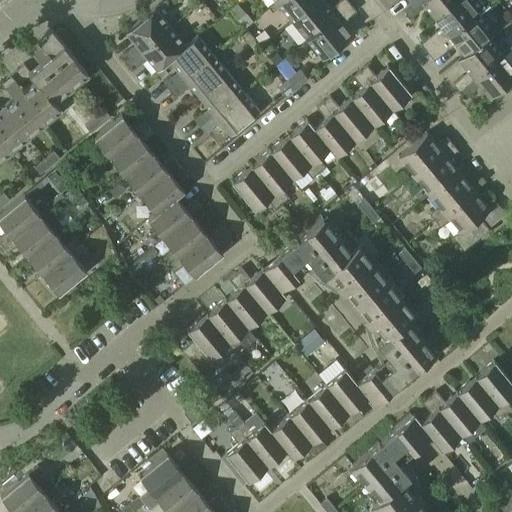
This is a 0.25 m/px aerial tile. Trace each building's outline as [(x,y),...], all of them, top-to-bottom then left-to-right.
[(278,0),(275,3),(291,21),(303,11),(315,0),(278,0)] [(338,0),(330,8),(323,0),(315,0),(303,11),(291,21),(303,37),(305,39),(350,3),(347,0),(338,0)] [(416,0),(412,4),(404,10),(410,17),(424,6),(433,17),(453,0),(416,0)] [(422,45),(428,52),(478,11),(484,6),(479,0),(453,0),(433,17),(443,29),(422,45)] [(350,3),(305,39),(321,58),(351,33),(341,21),(355,10),(350,3)] [(155,8),(125,32),(135,44),(121,56),(127,63),(170,27),(155,8)] [(454,43),(463,54),(463,55),(487,35),(487,36),(494,30),(478,11),(428,52),(434,59),(454,43)] [(238,19),(245,27),(253,21),(246,12),(238,19)] [(170,27),(127,63),(132,70),(147,58),(156,70),(169,60),(168,59),(186,45),(185,45),(170,27)] [(29,70),(53,99),(86,72),(51,28),(29,46),(41,61),(29,70)] [(263,33),(254,40),(260,47),(269,39),(263,33)] [(198,35),(185,45),(186,45),(168,59),(169,60),(178,71),(164,83),(169,90),(213,54),(198,35)] [(502,54),(487,36),(487,35),(463,55),(463,54),(457,59),(467,71),(453,82),(458,90),(502,54)] [(253,49),(257,45),(253,40),(248,43),(253,49)] [(282,60),(276,52),(269,57),(275,65),(282,60)] [(213,54),(169,90),(175,97),(189,85),(199,97),(228,72),(213,54)] [(511,65),(502,54),(458,90),(464,97),(478,85),(488,97),(511,77),(511,65)] [(59,107),(53,99),(29,70),(24,63),(6,77),(42,121),(59,107)] [(367,64),(360,70),(391,108),(410,92),(388,65),(375,75),(367,64)] [(308,77),(300,68),(287,78),(295,88),(308,77)] [(360,70),(353,76),(361,86),(349,95),(372,123),(391,108),(360,70)] [(194,120),(200,127),(244,91),(228,72),(199,97),(208,108),(194,120)] [(14,96),(1,106),(25,135),(42,121),(6,77),(2,81),(14,96)] [(281,83),(289,93),(294,89),(286,79),(281,83)] [(244,91),(200,127),(205,134),(220,122),(230,134),(259,110),(244,91)] [(354,138),(372,123),(349,95),(338,105),(330,95),(323,101),(354,138)] [(324,116),(312,125),(312,126),(329,146),(328,147),(334,154),(354,138),(323,101),(316,106),(324,116)] [(0,140),(7,149),(25,135),(1,106),(0,107),(0,140)] [(100,124),(110,116),(104,109),(94,117),(100,124)] [(94,137),(110,157),(147,125),(142,118),(132,127),(121,114),(94,137)] [(100,124),(94,117),(85,125),(90,132),(100,124)] [(317,156),(328,147),(329,146),(312,126),(312,125),(306,118),(303,121),(287,135),(318,172),(325,166),(317,156)] [(143,141),(153,132),(147,125),(110,157),(125,175),(152,153),(143,141)] [(398,155),(414,174),(452,143),(446,136),(436,144),(426,132),(398,155)] [(269,150),(292,178),(303,168),(311,178),(318,172),(287,135),(269,150)] [(414,174),(429,192),(457,170),(447,158),(458,150),(452,143),(414,174)] [(269,150),(250,165),(281,203),(288,197),(280,187),(292,178),(269,150)] [(50,166),(59,158),(54,151),(44,159),(50,166)] [(125,175),(140,194),(178,163),(172,155),(162,164),(152,153),(125,175)] [(50,166),(44,159),(34,167),(40,174),(50,166)] [(173,178),(184,169),(178,163),(140,194),(155,212),(155,213),(175,196),(176,197),(183,190),(173,178)] [(287,210),(281,203),(250,165),(231,181),(254,209),(266,199),(274,209),(275,208),(281,215),(287,210)] [(428,212),(434,219),(472,188),(457,170),(429,192),(439,204),(428,212)] [(472,188),(434,219),(440,227),(450,218),(460,230),(452,236),(463,249),(489,228),(478,216),(488,208),(472,188)] [(0,206),(9,199),(3,192),(0,194),(0,206)] [(23,195),(0,213),(0,222),(6,230),(0,234),(0,243),(2,245),(39,214),(23,195)] [(185,208),(176,197),(175,196),(155,213),(155,212),(147,218),(163,238),(191,215),(201,207),(195,199),(185,208)] [(356,202),(364,212),(371,206),(363,196),(356,202)] [(372,222),(379,216),(371,206),(364,212),(372,222)] [(77,225),(85,219),(80,213),(72,220),(77,225)] [(17,244),(27,255),(55,233),(39,214),(2,245),(7,252),(17,244)] [(206,233),(191,215),(163,238),(173,249),(162,257),(168,265),(206,233)] [(287,283),(296,276),(303,269),(311,263),(320,275),(328,268),(349,251),(322,217),(303,233),(269,261),(262,267),(280,289),(287,283)] [(27,255),(42,274),(80,243),(75,236),(64,244),(55,233),(27,255)] [(222,252),(206,233),(168,265),(174,271),(184,263),(194,275),(222,252)] [(80,243),(42,274),(58,293),(86,271),(76,258),(86,250),(80,243)] [(342,285),(371,261),(357,244),(349,251),(328,268),(342,285)] [(128,267),(133,273),(158,252),(153,246),(128,267)] [(398,252),(406,262),(412,256),(404,247),(398,252)] [(414,272),(421,266),(412,256),(406,262),(414,272)] [(342,285),(356,302),(385,279),(371,261),(342,285)] [(439,277),(446,272),(438,263),(432,268),(439,277)] [(285,295),(280,289),(262,267),(250,277),(241,267),(235,273),(265,311),(285,295)] [(247,326),(265,311),(235,273),(228,279),(236,289),(224,298),(247,326)] [(399,296),(385,279),(356,302),(371,319),(399,296)] [(413,313),(399,296),(371,319),(385,336),(406,319),(413,313)] [(439,303),(447,313),(454,307),(446,297),(439,303)] [(206,313),(237,351),(244,346),(235,336),(247,326),(224,298),(206,313)] [(455,323),(462,317),(454,307),(447,313),(455,323)] [(230,357),(237,351),(206,313),(186,329),(194,339),(182,349),(200,371),(213,360),(210,356),(222,347),(230,357)] [(406,319),(385,336),(376,343),(386,355),(371,367),(368,363),(352,376),(355,380),(356,380),(367,394),(374,402),(377,406),(392,393),(389,389),(433,353),(406,319)] [(306,355),(323,341),(313,329),(295,343),(306,355)] [(511,381),(493,359),(474,375),(505,413),(511,407),(511,406),(504,397),(511,390),(511,381)] [(354,404),(367,394),(356,380),(355,380),(352,376),(344,366),(325,382),(356,420),(363,415),(354,404)] [(498,419),(505,413),(474,375),(456,390),(478,418),(490,408),(498,419)] [(349,426),(356,420),(325,382),(306,398),(329,425),(341,416),(349,426)] [(459,434),(478,418),(456,390),(444,400),(435,390),(428,395),(459,434)] [(459,434),(428,395),(421,401),(430,411),(417,422),(430,437),(433,440),(440,449),(459,434)] [(303,400),(288,413),(303,432),(311,441),(319,451),(325,446),(317,435),(329,425),(306,398),(303,400)] [(183,411),(191,421),(200,414),(192,403),(183,411)] [(392,425),(395,428),(351,464),(379,497),(400,480),(408,474),(404,469),(398,462),(413,450),(416,454),(433,440),(430,437),(417,422),(409,411),(392,425)] [(311,457),(319,451),(311,441),(303,432),(288,413),(270,429),(269,429),(279,441),(285,449),(291,457),(303,447),(311,457)] [(267,464),(285,449),(279,441),(269,429),(270,429),(263,421),(251,431),(243,421),(236,427),(267,464)] [(247,480),(267,464),(236,427),(229,432),(237,442),(225,453),(247,480)] [(138,496),(144,503),(182,471),(162,447),(148,458),(152,464),(138,475),(148,487),(138,496)] [(160,501),(168,511),(170,511),(197,490),(182,471),(144,503),(150,510),(160,501)] [(0,495),(14,511),(18,511),(53,483),(48,476),(38,485),(28,472),(0,495)] [(400,480),(379,497),(371,503),(378,511),(395,511),(414,497),(400,480)] [(18,511),(56,511),(58,510),(49,499),(59,490),(53,483),(18,511)] [(208,511),(222,501),(217,494),(207,502),(197,490),(170,511),(208,511)] [(122,511),(133,511),(144,503),(138,496),(121,510),(122,511)] [(326,497),(320,503),(327,511),(328,511),(334,507),(326,497)] [(395,511),(426,511),(414,497),(395,511)] [(81,508),(84,511),(95,511),(101,507),(94,498),(81,508)] [(222,511),(228,507),(222,501),(208,511),(222,511)]
